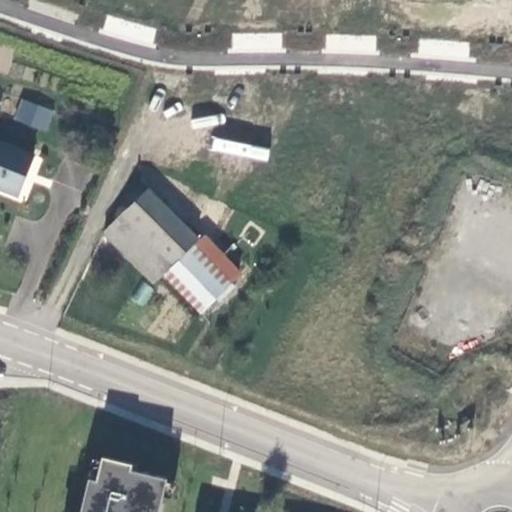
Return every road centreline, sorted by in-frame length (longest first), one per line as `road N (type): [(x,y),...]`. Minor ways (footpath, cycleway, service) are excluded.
road 1 (residential): [(511,72),(190,60),(0,6)]
road 2 (unclassified): [(0,339),(430,511)]
